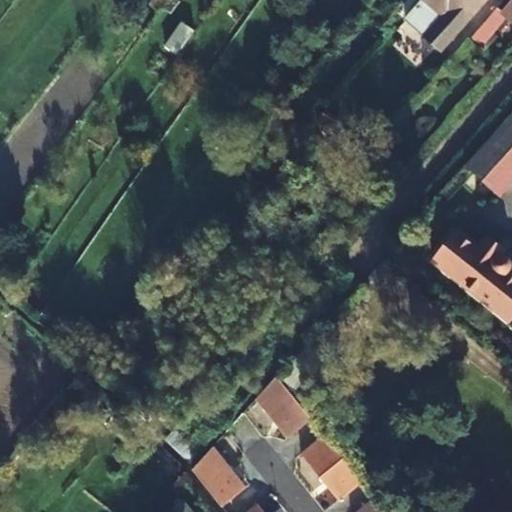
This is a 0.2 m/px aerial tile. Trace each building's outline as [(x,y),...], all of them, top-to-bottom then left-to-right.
[(421,0),(445,20),(448,17),(462,30),(487,0),(421,0)] [(511,0),(509,0),(499,12),(496,10),(468,41),(479,50),(507,19),(511,23),(511,0)] [(511,110),(463,165),(495,195),(511,175),(511,110)] [(426,259),(500,327),(511,314),(511,284),(501,274),(501,268),(503,266),(496,259),(494,262),(489,262),(499,251),(485,239),(475,250),(452,230),(426,259)] [(277,377),(299,397),(330,362),(308,343),(277,377)] [(90,372),(98,363),(85,351),(77,360),(90,372)] [(90,372),(110,391),(119,382),(98,363),(90,372)] [(285,438),(308,420),(274,377),(253,399),(285,438)] [(110,391),(118,398),(126,388),(119,382),(110,391)] [(148,409),(126,388),(118,398),(139,418),(148,409)] [(321,436),(299,455),(336,501),(359,483),(321,436)] [(190,470),(219,507),(243,488),(210,447),(190,470)] [(181,497),(166,511),(194,511),(195,511),(181,497)] [(381,511),(371,499),(355,511),(381,511)]
